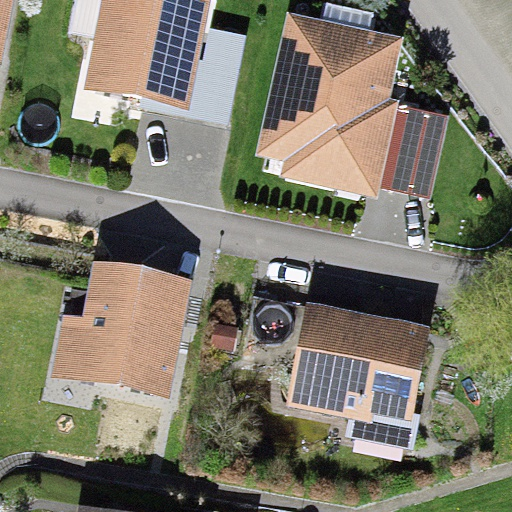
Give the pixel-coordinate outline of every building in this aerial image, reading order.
[(0,0),(0,74),(15,0),(0,0)] [(142,106),(191,115),(201,63),(212,4),(192,0),(103,0),(85,95),(142,106)] [(380,191),(429,201),(447,119),(399,109),(401,99),(393,97),(405,43),(368,35),(373,15),(327,6),(323,26),(287,18),(257,161),(283,167),(279,182),(377,203),(380,191)] [(201,63),(191,115),(142,106),(141,111),(230,128),(247,39),(210,32),(204,64),(201,63)] [(169,404),(193,290),(93,269),(82,322),(64,318),(51,380),(169,404)] [(307,311),(286,412),(350,425),(346,441),(413,455),(420,420),(415,418),(431,336),(307,311)] [(211,350),(234,355),(239,333),(215,328),(211,350)]
